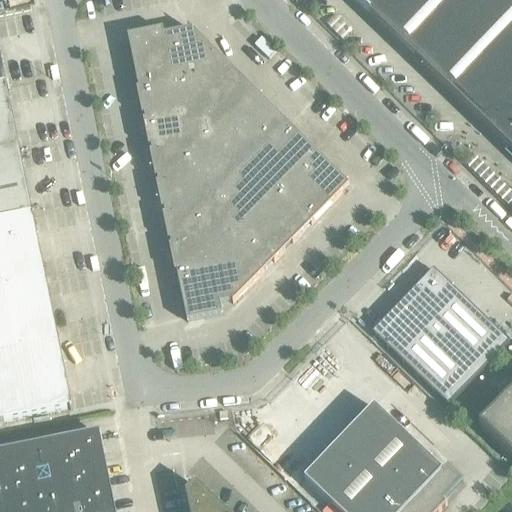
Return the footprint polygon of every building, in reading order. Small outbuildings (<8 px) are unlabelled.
[(511,0),(353,0),(371,16),(370,17),(511,154),(511,0)] [(176,275),(187,325),(222,317),(219,305),(231,303),(232,304),(232,305),(232,306),(349,188),(188,29),(187,30),(190,33),(164,38),(163,32),(127,39),(138,92),(136,92),(174,275),(176,275)] [(0,87),(0,121),(12,119),(6,86),(0,87)] [(0,121),(0,154),(19,151),(12,119),(0,121)] [(0,154),(0,222),(32,216),(19,151),(0,154)] [(0,222),(0,255),(39,248),(32,216),(0,222)] [(0,255),(0,289),(45,280),(39,248),(0,255)] [(433,271),(372,335),(448,409),(510,344),(433,271)] [(0,289),(0,356),(58,345),(45,280),(0,289)] [(58,345),(0,356),(0,423),(70,410),(70,412),(72,412),(58,345)] [(511,397),(480,430),(511,460),(511,397)] [(376,409),(307,482),(337,511),(441,511),(448,505),(446,503),(464,484),(448,469),(444,473),(376,409)] [(111,511),(97,444),(49,454),(48,448),(27,452),(28,458),(0,463),(0,511),(111,511)] [(222,511),(195,487),(186,497),(189,511),(222,511)]
